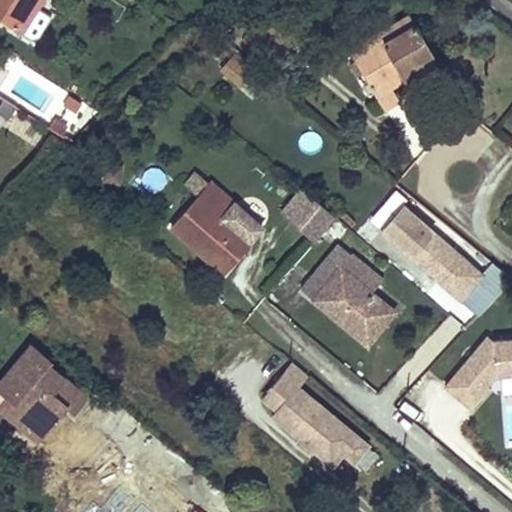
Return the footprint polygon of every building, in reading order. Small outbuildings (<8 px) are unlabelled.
[(0,0),(0,17),(15,27),(29,34),(43,9),(30,2),(31,0),(0,0)] [(410,15),(366,41),(373,53),(384,45),(382,41),(414,21),(410,15)] [(267,58),(276,48),(278,51),(291,36),(271,20),(259,35),(251,45),(267,58)] [(373,53),(366,41),(350,51),(385,109),(399,101),(391,86),(404,78),(400,72),(431,53),(414,21),(382,41),(384,45),(373,53)] [(232,49),(229,52),(214,70),(234,86),(248,68),(251,65),(232,49)] [(431,53),(400,72),(404,78),(435,60),(431,53)] [(0,81),(10,65),(0,58),(0,81)] [(50,116),(48,121),(70,131),(85,100),(19,67),(6,94),(50,116)] [(311,176),(293,161),(287,168),(305,183),(311,176)] [(211,182),(197,170),(188,182),(201,193),(174,225),(222,267),(237,249),(240,252),(252,237),(225,214),(236,200),(212,180),(211,182)] [(315,203),(303,192),(283,214),(296,226),(315,203)] [(335,221),(315,203),(296,226),(315,243),(335,221)] [(478,314),(511,277),(494,262),(482,275),(404,206),(382,230),(439,280),(435,284),(458,303),(461,299),(478,314)] [(348,232),(338,223),(328,236),(336,243),(341,240),(348,232)] [(340,265),(350,254),(339,245),(301,288),(362,339),(379,320),(384,323),(394,310),(371,291),(340,265)] [(240,252),(237,249),(222,267),(225,269),(240,252)] [(380,279),(350,254),(340,265),(371,291),(380,279)] [(384,323),(379,320),(362,339),(367,343),(384,323)] [(511,355),(492,339),(487,335),(446,385),(470,405),(488,383),(482,379),(490,369),(496,373),(511,371),(511,355)] [(511,337),(492,339),(511,355),(511,337)] [(0,406),(30,433),(59,398),(67,404),(73,409),(85,396),(46,364),(48,360),(30,346),(0,380),(0,387),(9,395),(0,405),(0,406)] [(346,474),(371,445),(300,386),(310,374),(295,363),(266,398),(280,410),(276,416),(346,474)] [(488,383),(496,373),(490,369),(482,379),(488,383)] [(67,404),(59,398),(30,433),(37,438),(67,404)] [(382,454),(371,445),(356,462),(367,471),(382,454)] [(388,490),(403,477),(389,462),(375,475),(388,490)]
